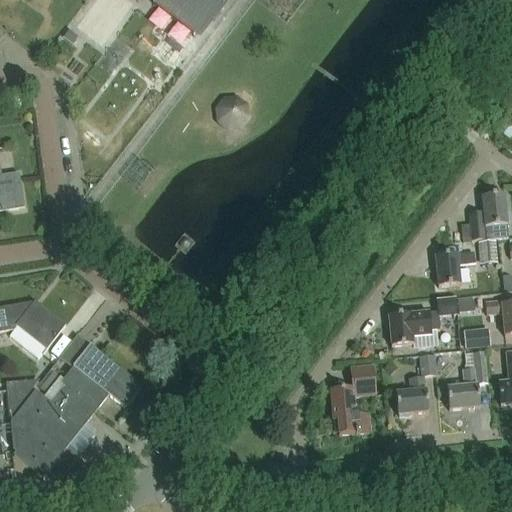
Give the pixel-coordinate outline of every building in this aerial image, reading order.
[(157,0),(152,6),(193,37),(221,0),(157,0)] [(72,48),(78,39),(69,32),(62,41),(72,48)] [(217,111),(216,118),(217,125),(222,130),(228,134),(236,134),(242,131),(247,125),(248,118),(247,111),(242,105),(236,102),(228,102),(222,105),(217,111)] [(511,115),(502,127),(511,135),(511,115)] [(0,215),(24,211),(19,176),(0,178),(0,215)] [(483,216),(469,217),(470,229),(472,245),(508,241),(504,198),(482,200),(483,216)] [(470,229),(461,230),(462,246),(472,245),(470,229)] [(477,247),(480,268),(497,266),(494,244),(477,247)] [(456,258),(456,257),(435,260),(438,290),(460,288),(458,270),(475,268),(473,256),(456,258)] [(438,319),(457,318),(455,301),(434,303),(435,316),(435,320),(438,319)] [(34,305),(0,311),(0,335),(12,333),(43,357),(65,329),(34,305)] [(502,305),(485,306),(486,318),(502,317),(504,340),(511,338),(511,306),(502,307),(502,305)] [(413,348),(412,341),(431,339),(430,334),(438,334),(439,332),(438,319),(435,320),(435,316),(427,317),(427,316),(410,318),(410,317),(388,319),(391,350),(413,348)] [(463,336),(464,354),(489,351),(487,333),(463,336)] [(36,385),(6,388),(12,453),(17,456),(25,467),(43,481),(47,476),(54,481),(62,480),(71,468),(71,461),(78,460),(96,438),(95,430),(87,424),(107,398),(125,413),(143,390),(90,348),(72,370),(73,371),(60,387),(64,390),(51,407),(35,394),(32,398),(28,395),(36,385)] [(474,373),(476,372),(477,389),(487,388),(484,355),(472,357),(474,373)] [(511,356),(504,357),(507,385),(498,386),(500,409),(511,407),(511,356)] [(418,381),(423,381),(434,380),(432,360),(416,361),(418,381)] [(382,375),(388,381),(396,373),(389,367),(382,375)] [(375,398),(373,369),(350,371),(352,392),(330,394),(332,424),(337,424),(338,439),(370,436),(368,415),(354,417),(353,400),(375,398)] [(476,372),(474,373),(463,374),(464,390),(446,391),(449,414),(479,411),(477,389),(476,372)] [(54,374),(40,391),(47,397),(61,380),(54,374)] [(424,394),(423,381),(418,381),(409,382),(410,395),(395,396),(397,418),(399,418),(399,421),(411,419),(411,417),(428,415),(426,394),(424,394)]
